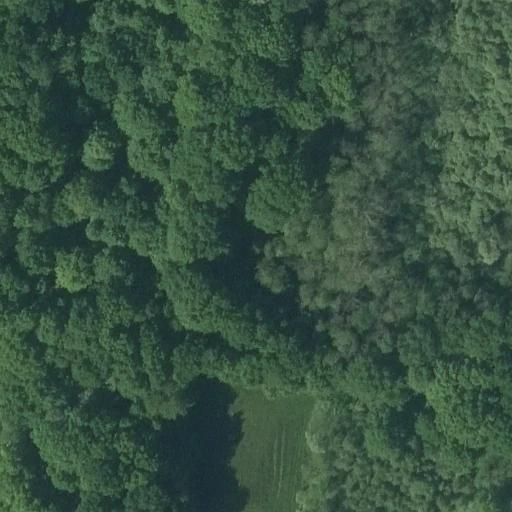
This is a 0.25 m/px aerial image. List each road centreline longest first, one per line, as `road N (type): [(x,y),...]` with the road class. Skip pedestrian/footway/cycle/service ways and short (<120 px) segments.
road 1 (track): [(511,363),(0,281)]
road 2 (track): [(20,284),(39,0)]
